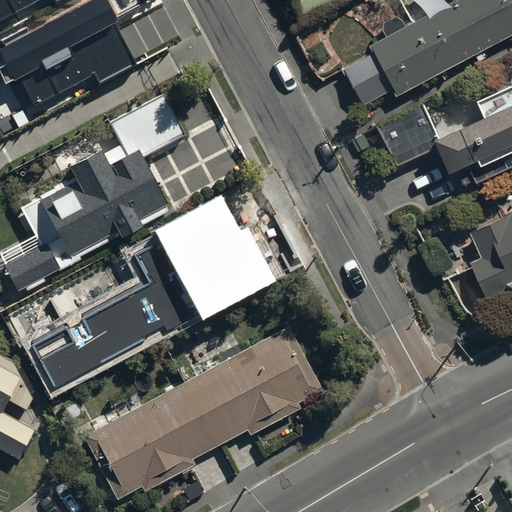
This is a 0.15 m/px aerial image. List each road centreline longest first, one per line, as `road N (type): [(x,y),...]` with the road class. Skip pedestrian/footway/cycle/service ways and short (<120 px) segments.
road 1 (residential): [(221,0),(451,426)]
road 2 (tertiary): [(305,511),(451,426)]
